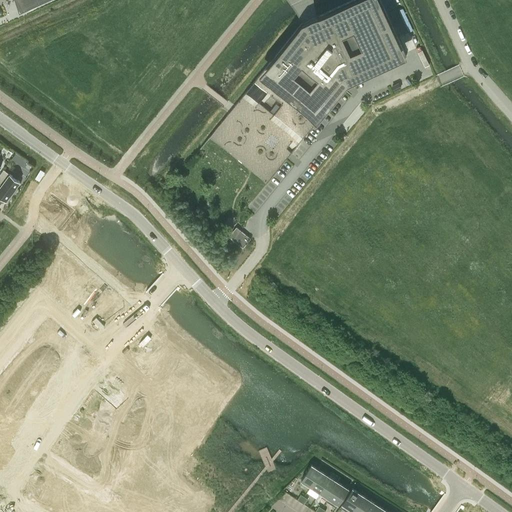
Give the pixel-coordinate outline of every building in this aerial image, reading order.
[(20,0),(26,11),(48,0),(20,0)] [(302,24),(254,82),(255,82),(267,92),(271,95),(283,105),(312,128),(343,89),(348,83),(353,81),(406,56),(380,0),(352,0),(317,16),(310,20),(304,23),(302,24)] [(17,152),(13,158),(24,166),(29,160),(17,152)] [(4,170),(0,174),(0,184),(2,186),(0,187),(0,195),(6,200),(20,182),(4,170)] [(244,233),(237,227),(228,237),(242,248),(251,238),(244,233)] [(70,257),(56,273),(65,280),(79,265),(70,257)] [(79,265),(65,280),(73,287),(86,272),(79,265)] [(86,272),(73,287),(81,294),(94,279),(86,272)] [(94,279),(81,294),(89,301),(102,286),(94,279)] [(102,286),(89,301),(97,309),(111,293),(103,286),(102,286)] [(111,293),(97,309),(105,316),(108,313),(111,316),(119,307),(116,304),(119,300),(111,293)] [(59,329),(52,338),(68,351),(75,342),(59,329)] [(52,338),(47,344),(62,357),(63,358),(68,351),(52,338)] [(46,344),(40,350),(56,363),(62,357),(47,344),(46,344)] [(40,350),(35,357),(51,370),(56,363),(40,350)] [(35,357),(30,363),(46,376),(51,370),(35,357)] [(30,363),(23,372),(39,385),(46,376),(30,363)] [(18,379),(12,388),(30,399),(36,389),(18,379)] [(12,388),(8,395),(26,406),(30,399),(12,388)] [(8,395),(3,403),(21,413),(26,406),(8,395)] [(79,416),(70,426),(85,440),(81,444),(86,449),(96,458),(107,467),(117,476),(127,486),(138,496),(164,467),(153,457),(140,471),(130,462),(120,452),(110,443),(100,434),(95,429),(103,420),(113,410),(98,396),(89,406),(79,416)] [(3,403),(0,408),(0,410),(17,420),(21,413),(3,403)] [(0,410),(0,420),(14,428),(18,421),(17,420),(0,410)] [(0,420),(0,433),(8,438),(14,428),(0,420)] [(311,487),(321,471),(311,464),(301,481),(311,487)] [(330,476),(321,471),(311,487),(320,493),(330,476)] [(51,473),(38,495),(66,511),(104,511),(108,507),(51,473)] [(326,501),(327,501),(339,482),(330,476),(320,493),(328,498),(326,501)] [(339,482),(327,501),(336,508),(349,489),(339,482)] [(347,511),(350,511),(362,494),(352,488),(340,507),(347,511)] [(363,511),(371,500),(362,494),(350,511),(351,511),(352,511),(354,511),(363,511)] [(376,511),(380,506),(371,500),(363,511),(376,511)]
